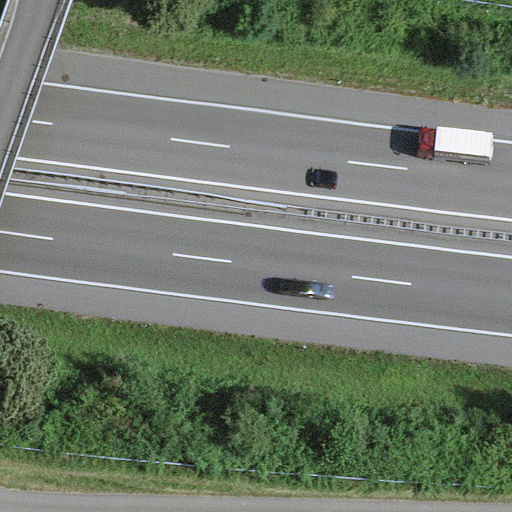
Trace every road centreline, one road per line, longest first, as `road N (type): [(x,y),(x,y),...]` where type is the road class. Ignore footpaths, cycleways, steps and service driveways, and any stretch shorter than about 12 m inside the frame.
road 1 (motorway): [(0,235),(511,303)]
road 2 (motorway): [(511,183),(0,116)]
road 3 (unclassified): [(0,117),(41,0)]
